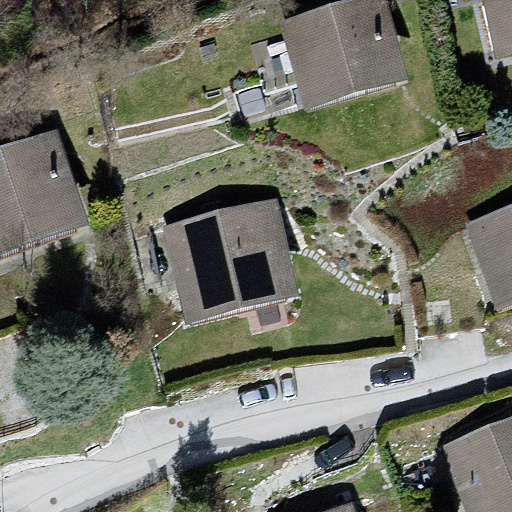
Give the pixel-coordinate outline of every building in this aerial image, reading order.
[(388,0),(386,0),(271,41),(300,122),(417,81),(388,0)] [(511,0),(508,0),(470,12),(499,105),(511,101),(511,0)] [(67,160),(0,178),(0,269),(91,244),(67,160)] [(275,195),(164,223),(191,333),(302,306),(275,195)] [(511,217),(467,231),(496,329),(511,324),(511,217)] [(125,391),(130,417),(158,412),(154,387),(125,391)] [(511,511),(511,432),(456,457),(479,511),(511,511)]
